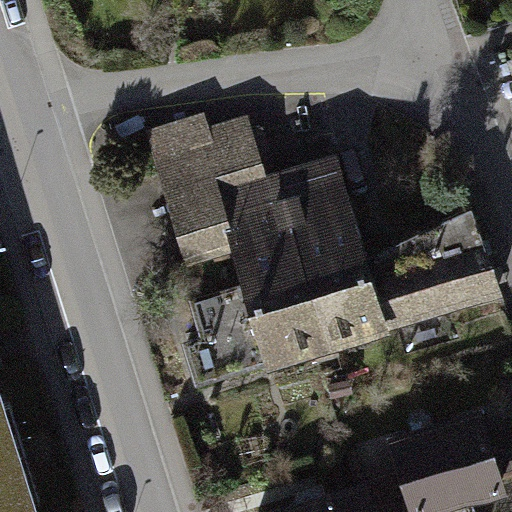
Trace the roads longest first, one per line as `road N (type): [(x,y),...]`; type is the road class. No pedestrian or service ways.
road 1 (residential): [(434,58),(11,115)]
road 2 (residential): [(132,511),(11,115)]
road 3 (residential): [(511,235),(434,58)]
